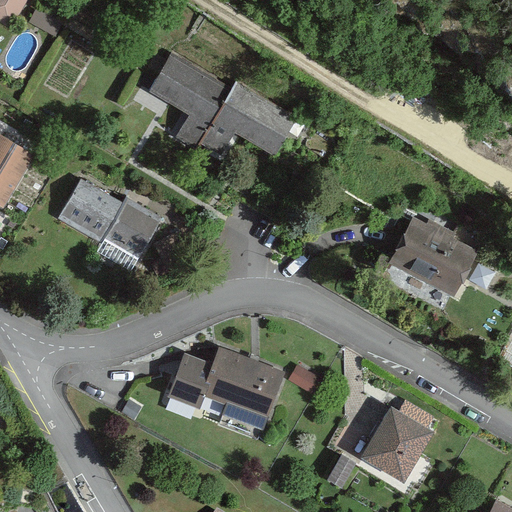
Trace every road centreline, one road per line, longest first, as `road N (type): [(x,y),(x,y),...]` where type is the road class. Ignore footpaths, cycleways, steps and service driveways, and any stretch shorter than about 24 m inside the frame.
road 1 (residential): [(32,352),(124,345),(227,300),(285,299),(326,315),(511,426)]
road 2 (track): [(511,191),(203,0)]
road 3 (residential): [(32,352),(39,385),(106,511)]
